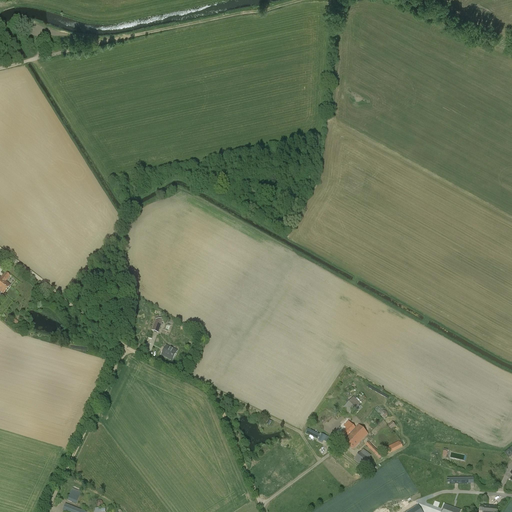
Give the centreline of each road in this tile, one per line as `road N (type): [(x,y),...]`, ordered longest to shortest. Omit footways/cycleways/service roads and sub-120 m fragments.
road 1 (track): [(258,500),(208,387),(127,347),(0,248)]
road 2 (track): [(0,68),(301,0)]
road 3 (track): [(58,488),(130,340),(121,236),(128,207)]
road 4 (track): [(208,387),(362,468)]
